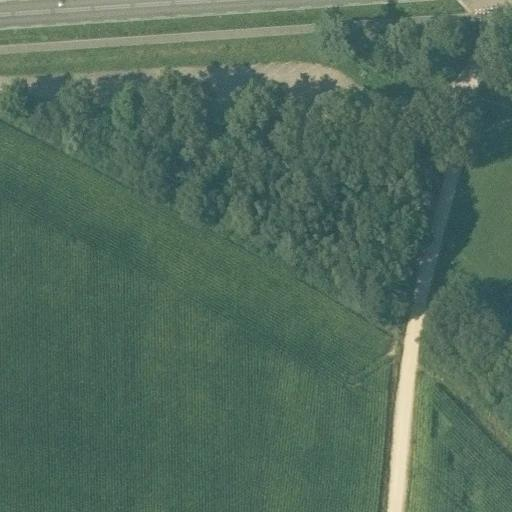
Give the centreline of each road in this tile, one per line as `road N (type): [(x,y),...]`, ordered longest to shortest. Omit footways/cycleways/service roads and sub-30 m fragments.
road 1 (primary): [(0,15),(223,0)]
road 2 (track): [(397,511),(420,302)]
road 3 (track): [(420,302),(461,122)]
road 4 (unclassified): [(461,122),(495,0)]
